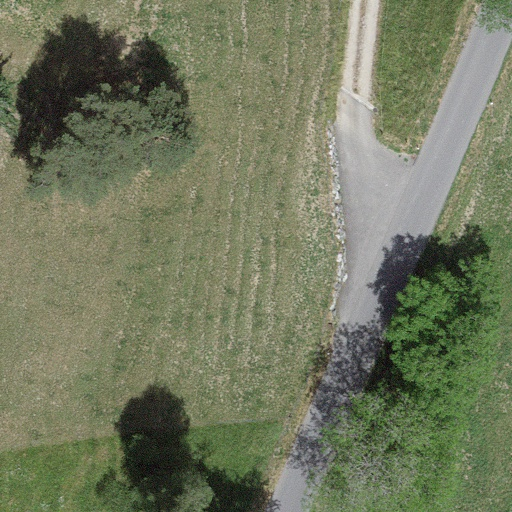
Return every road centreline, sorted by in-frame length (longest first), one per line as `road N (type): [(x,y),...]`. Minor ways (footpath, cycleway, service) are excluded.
road 1 (unclassified): [(505,0),(287,511)]
road 2 (track): [(366,0),(356,96),(365,190),(413,221)]
